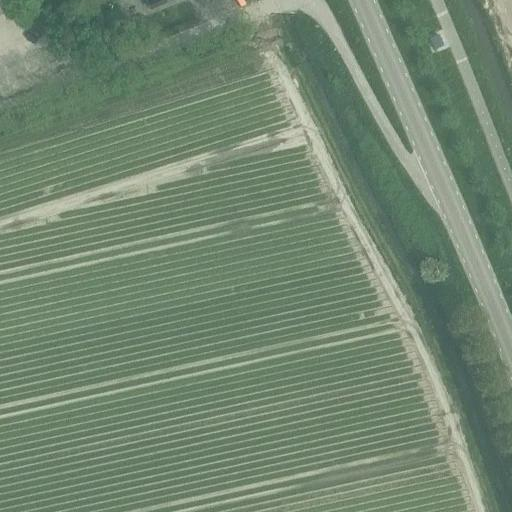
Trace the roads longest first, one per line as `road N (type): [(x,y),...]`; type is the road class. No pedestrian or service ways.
road 1 (secondary): [(511,354),(362,0)]
road 2 (track): [(346,0),(410,154),(324,0)]
